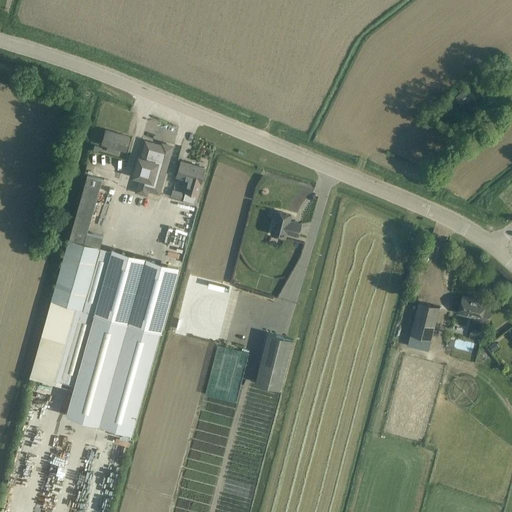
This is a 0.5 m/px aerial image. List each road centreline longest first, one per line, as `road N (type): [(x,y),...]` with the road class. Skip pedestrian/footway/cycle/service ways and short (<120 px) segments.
road 1 (unclassified): [(427,211),(0,42)]
road 2 (unknown): [(116,221),(54,427)]
road 3 (unknown): [(116,221),(152,231),(158,225),(195,115)]
road 4 (unknown): [(153,98),(116,221)]
